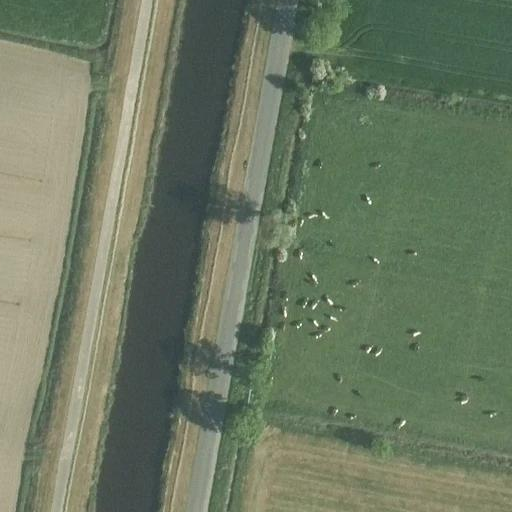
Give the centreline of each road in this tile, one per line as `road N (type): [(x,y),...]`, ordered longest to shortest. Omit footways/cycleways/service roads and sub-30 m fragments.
road 1 (tertiary): [(198,511),(290,0)]
road 2 (track): [(54,511),(145,0)]
